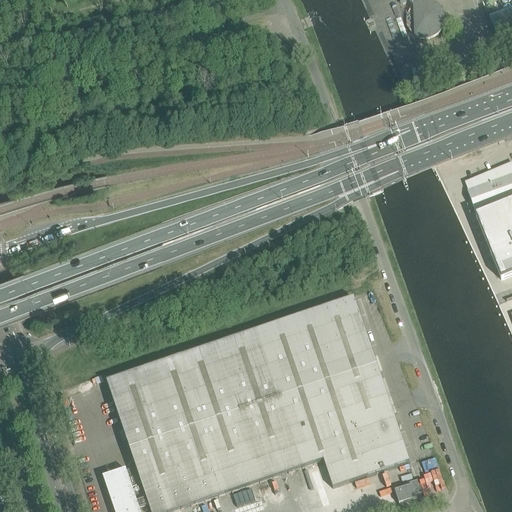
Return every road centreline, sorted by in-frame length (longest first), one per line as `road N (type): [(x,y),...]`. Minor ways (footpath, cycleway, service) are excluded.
road 1 (unclassified): [(460,510),(460,478),(282,0)]
road 2 (trunk): [(413,140),(0,297)]
road 3 (trunk): [(413,140),(387,139),(0,255)]
road 4 (trunk): [(0,318),(396,167)]
road 5 (trunk): [(43,345),(379,186),(396,167)]
road 6 (tertiary): [(65,511),(27,392)]
road 7 (trunk): [(396,167),(511,123)]
